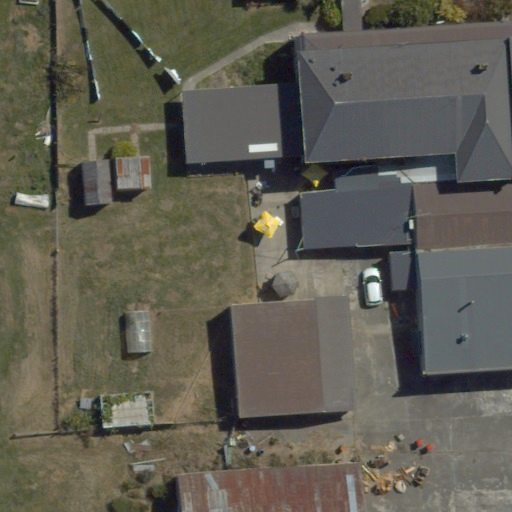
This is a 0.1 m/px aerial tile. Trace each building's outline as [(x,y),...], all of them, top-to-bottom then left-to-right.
[(511,19),(296,35),(306,164),(457,153),(459,182),(511,177),(511,19)] [(296,85),(181,92),(186,166),(301,159),(296,85)] [(417,248),(511,242),(511,179),(413,184),(417,248)] [(511,246),(416,252),(423,374),(511,368),(511,246)] [(348,298),(230,307),(238,418),(356,409),(348,298)] [(153,392),(102,394),(103,426),(154,423),(153,392)] [(363,511),(361,462),(177,474),(178,511),(363,511)]
